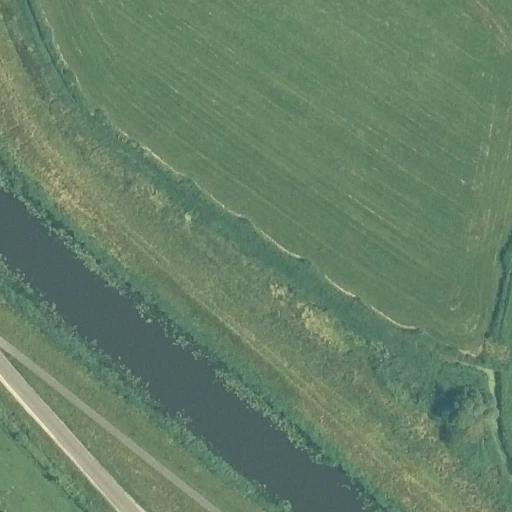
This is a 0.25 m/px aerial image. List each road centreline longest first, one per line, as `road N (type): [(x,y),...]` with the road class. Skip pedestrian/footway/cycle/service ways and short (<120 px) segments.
road 1 (track): [(442,511),(67,180),(11,104),(0,71)]
road 2 (unclassified): [(131,511),(0,363)]
